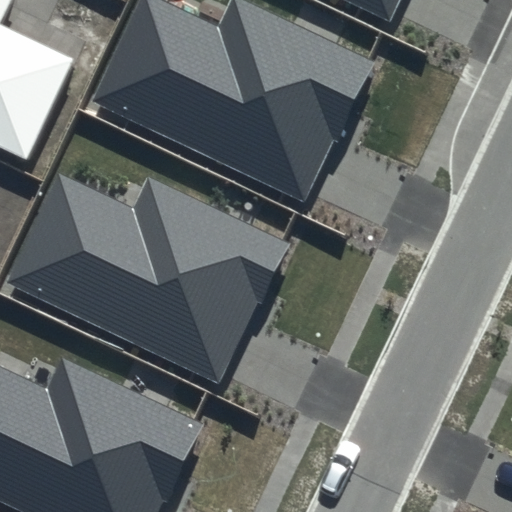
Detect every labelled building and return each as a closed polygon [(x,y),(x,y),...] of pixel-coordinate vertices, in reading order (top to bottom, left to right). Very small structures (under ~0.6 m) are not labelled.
[(0,22),(10,0),(0,0),(0,147),(26,160),(74,59),(0,23),(0,22)] [(374,64),(241,0),(232,0),(219,29),(159,0),(141,0),(92,100),(306,204),(374,64)] [(403,0),(342,0),(392,24),(403,0)] [(288,244),(148,177),(133,209),(58,173),(6,280),(220,384),(288,244)] [(46,388),(0,366),(0,499),(26,511),(159,511),(202,425),(61,357),(46,388)]
